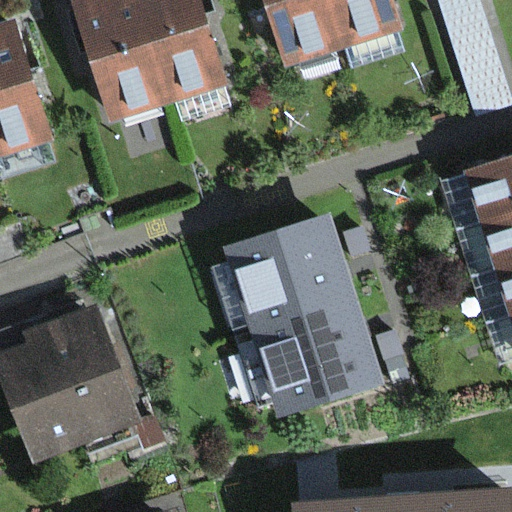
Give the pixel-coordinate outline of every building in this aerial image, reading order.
[(197,0),(150,0),(134,5),(165,114),(225,97),(197,0)] [(274,0),(293,68),(349,53),(334,0),(274,0)] [(334,0),(349,53),(405,38),(394,0),(334,0)] [(134,5),(74,22),(106,131),(165,114),(134,5)] [(25,33),(0,40),(0,157),(56,141),(25,33)] [(511,156),(480,164),(493,216),(511,211),(511,156)] [(511,211),(493,216),(505,269),(511,267),(511,211)] [(350,302),(325,224),(234,252),(259,331),(350,302)] [(356,322),(350,302),(259,331),(283,409),(374,381),(356,322)] [(42,313),(0,329),(0,366),(0,367),(10,364),(40,442),(122,412),(83,310),(54,321),(46,324),(42,313)] [(509,511),(509,497),(296,505),(296,511),(509,511)]
